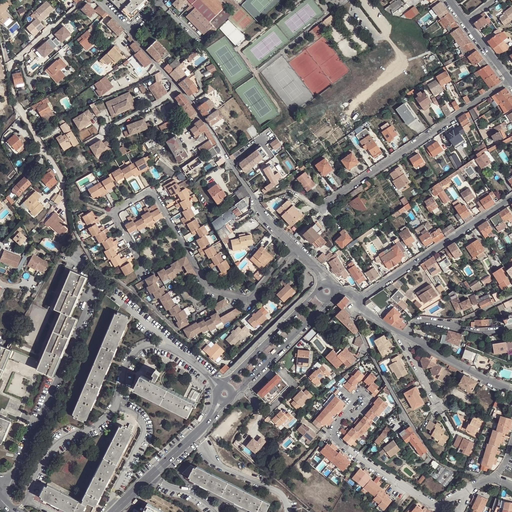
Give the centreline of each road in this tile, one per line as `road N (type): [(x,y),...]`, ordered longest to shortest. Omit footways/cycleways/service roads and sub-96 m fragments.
road 1 (unclassified): [(145,269),(112,213),(152,190),(211,288),(248,301),(261,290)]
road 2 (residential): [(321,208),(508,81)]
road 3 (residential): [(127,30),(190,99),(254,196)]
road 4 (residential): [(357,299),(511,197)]
road 5 (residential): [(40,139),(18,110),(8,65),(82,0)]
road 6 (residential): [(232,397),(327,299)]
road 7 (residential): [(318,291),(222,385)]
road 8 (residential): [(114,511),(210,419)]
